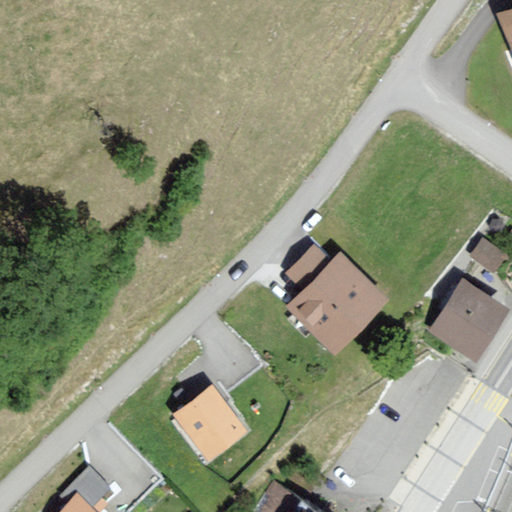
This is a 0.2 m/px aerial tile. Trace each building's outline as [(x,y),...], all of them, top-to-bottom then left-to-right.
[(511,9),(498,15),(511,47),(511,9)] [(507,249),(482,234),(470,252),(494,268),(507,249)] [(388,290),(340,243),(330,254),(313,239),(285,268),(302,283),(285,301),(334,349),(388,290)] [(509,308),(465,282),(436,330),(480,356),(509,308)] [(210,377),(172,407),(208,452),(248,422),(210,377)] [(49,511),(106,511),(101,506),(108,498),(102,491),(111,482),(90,462),(60,490),(66,496),(49,511)]
